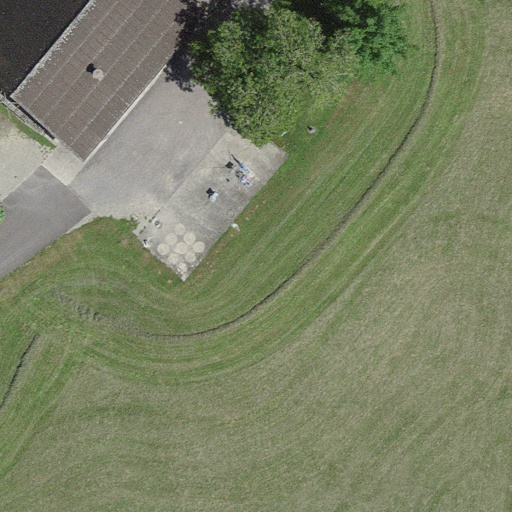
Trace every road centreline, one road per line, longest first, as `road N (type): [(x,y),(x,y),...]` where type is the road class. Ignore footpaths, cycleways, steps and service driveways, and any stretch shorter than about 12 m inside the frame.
road 1 (track): [(117,182),(262,0)]
road 2 (unclassified): [(0,262),(117,182)]
